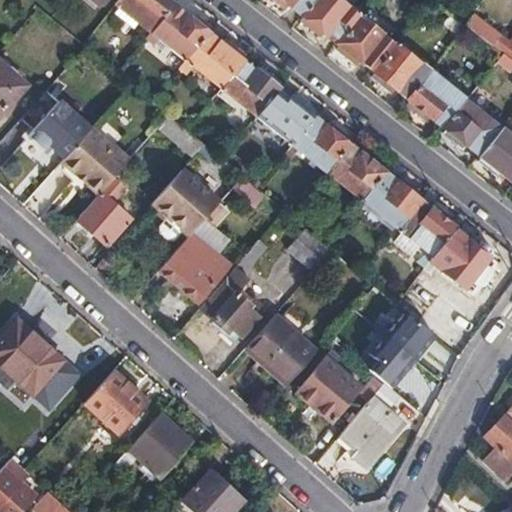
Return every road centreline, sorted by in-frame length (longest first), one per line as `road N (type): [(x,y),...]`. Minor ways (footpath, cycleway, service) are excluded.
road 1 (residential): [(335,511),(0,215)]
road 2 (residential): [(511,231),(221,0)]
road 3 (residential): [(406,511),(479,370),(511,330)]
